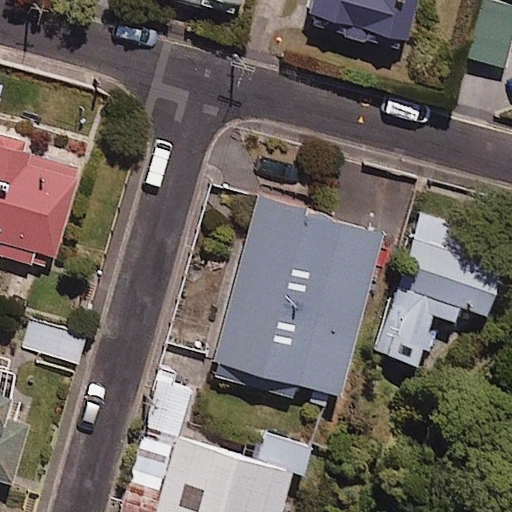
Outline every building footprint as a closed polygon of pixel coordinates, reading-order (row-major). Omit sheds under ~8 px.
[(189,0),(239,13),(242,0),(189,0)] [(313,0),(307,23),(407,48),(418,0),(313,0)] [(511,41),(511,6),(489,0),(473,58),(505,67),(511,41)] [(17,141),(0,136),(0,255),(51,269),(80,166),(15,148),(17,141)] [(257,200),(209,376),(292,398),(295,385),(339,397),(383,235),(257,200)] [(378,353),(419,365),(433,334),(428,332),(434,315),(454,321),(459,306),(488,315),(508,247),(418,220),(378,353)] [(33,316),(23,348),(78,366),(89,334),(33,316)] [(4,420),(19,372),(0,366),(0,480),(11,484),(28,428),(4,420)] [(159,379),(129,483),(158,491),(189,387),(159,379)] [(281,511),(293,474),(179,439),(156,511),(281,511)]
